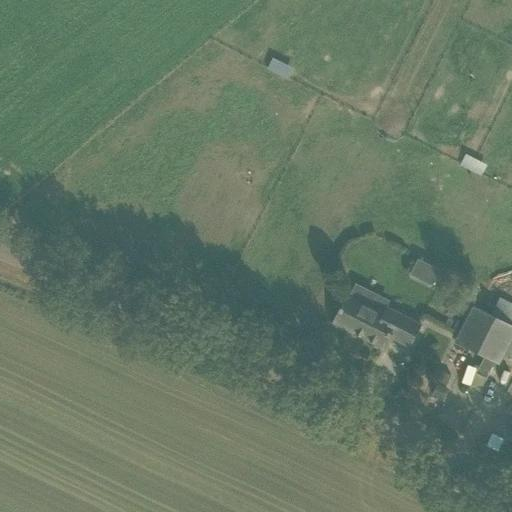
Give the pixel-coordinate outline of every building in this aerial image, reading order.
[(414,258),(406,274),(432,286),(440,269),(414,258)] [(332,322),(382,348),(388,335),(410,346),(421,324),(386,306),(382,313),(346,295),(332,322)] [(511,324),(473,305),(455,341),(498,363),(511,335),(511,324)] [(442,371),(437,380),(445,385),(450,375),(442,371)] [(436,383),(430,394),(440,399),(446,388),(436,383)]
